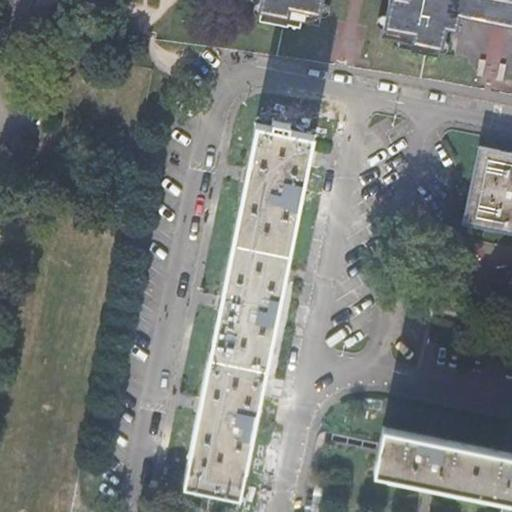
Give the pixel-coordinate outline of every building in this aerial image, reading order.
[(390,0),(383,36),(400,40),(399,45),(411,48),(411,51),(439,57),(446,29),(456,31),(457,25),(460,26),(462,17),(500,24),(511,26),(511,0),(264,0),(260,19),(288,26),(289,23),(301,25),(302,20),(319,24),(324,0),(390,0)] [(254,124),(254,126),(255,127),(182,483),(239,496),(312,138),(313,135),(289,130),(289,125),(271,121),(271,127),(254,124)] [(0,163),(14,151),(4,140),(0,143),(0,163)] [(511,152),(477,146),(461,223),(511,233),(511,152)] [(511,453),(385,428),(385,426),(383,426),(373,473),(511,499),(511,453)]
